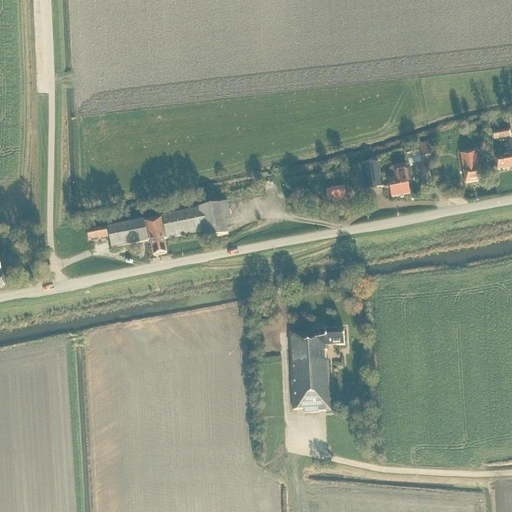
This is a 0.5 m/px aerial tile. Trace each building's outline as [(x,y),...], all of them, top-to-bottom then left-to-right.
[(494,140),(509,137),(508,130),(493,134),(494,140)] [(432,156),(428,143),(418,146),(418,149),(417,150),(418,151),(407,154),(410,166),(421,162),(420,160),(432,156)] [(480,181),(476,159),(475,152),(459,155),(465,184),(480,181)] [(496,171),(510,168),(511,168),(511,153),(493,157),(496,171)] [(365,190),(381,187),(378,163),(361,166),(365,190)] [(407,178),(406,172),(404,166),(392,168),(390,169),(388,170),(394,174),(395,180),(387,182),(390,198),(409,194),(406,178),(407,178)] [(332,197),(345,196),(345,187),(331,188),(332,197)] [(228,235),(225,219),(230,218),(227,203),(222,204),(222,206),(210,208),(106,228),(110,249),(150,241),(153,258),(166,255),(163,241),(203,233),(205,240),(228,235)] [(88,241),(107,237),(105,228),(86,232),(88,241)] [(293,409),(304,409),(305,409),(305,412),(330,411),(327,347),(344,346),(343,331),(289,334),(293,409)]
